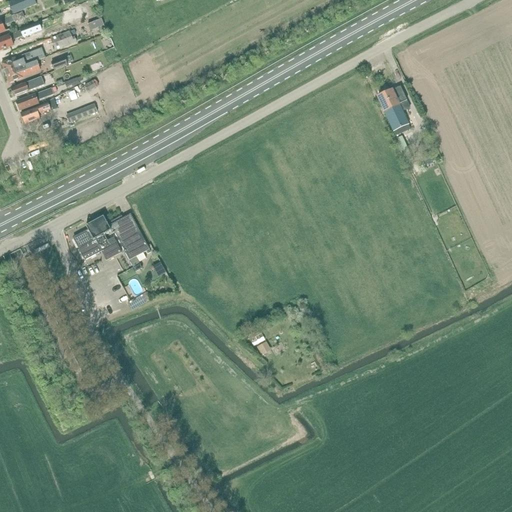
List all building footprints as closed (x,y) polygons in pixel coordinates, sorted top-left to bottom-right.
[(14,15),(37,5),(34,0),(14,0),(8,3),(14,15)] [(78,6),(68,10),(71,17),(81,13),(78,6)] [(3,26),(8,24),(14,22),(12,16),(6,19),(1,21),(0,21),(0,33),(5,32),(3,26)] [(96,19),(83,24),(86,31),(99,26),(96,19)] [(24,38),(30,35),(41,31),(38,24),(27,27),(20,30),(21,31),(14,34),(14,33),(9,35),(9,36),(0,39),(0,51),(13,46),(12,41),(16,40),(23,37),(24,38)] [(72,38),(70,32),(51,39),(55,51),(77,42),(75,37),(72,38)] [(26,66),(37,62),(45,59),(42,49),(22,56),(23,60),(21,61),(21,59),(18,60),(19,62),(16,63),(15,59),(2,64),(5,74),(26,66)] [(64,58),(51,63),(55,72),(68,67),(64,58)] [(26,66),(5,74),(9,84),(23,79),(22,76),(40,69),(38,62),(37,62),(26,66)] [(73,87),(78,85),(76,79),(66,83),(68,88),(73,86),(73,87)] [(11,89),(14,97),(29,92),(25,84),(11,89)] [(402,112),(409,108),(406,101),(400,87),(392,91),(385,94),(403,133),(410,129),(402,112)] [(52,89),(46,91),(42,93),(16,103),(20,112),(39,104),(38,100),(53,94),(52,89)] [(74,91),(68,94),(71,101),(77,99),(74,91)] [(396,136),(403,133),(385,94),(377,98),(394,132),(394,131),(396,136)] [(38,115),(51,110),(51,112),(57,109),(53,99),(48,103),(21,114),(25,125),(40,119),(38,115)] [(94,105),(67,115),(70,124),(97,113),(94,105)] [(57,120),(46,125),(48,129),(54,126),(54,128),(60,126),(57,120)] [(406,165),(412,161),(401,138),(394,142),(406,165)] [(133,268),(135,272),(142,269),(139,264),(136,257),(149,250),(130,215),(123,219),(121,216),(107,224),(111,232),(110,232),(111,232),(112,234),(114,233),(133,268)] [(107,224),(103,217),(86,227),(88,231),(73,239),(85,261),(102,252),(106,261),(122,253),(113,238),(107,241),(105,236),(111,232),(110,232),(111,232),(107,224)] [(130,284),(121,289),(123,294),(133,289),(130,284)] [(133,311),(150,301),(146,294),(128,304),(133,311)] [(265,341),(258,328),(241,338),(244,344),(250,340),(253,347),(265,341)] [(266,343),(257,348),(262,356),(271,351),(266,343)]
